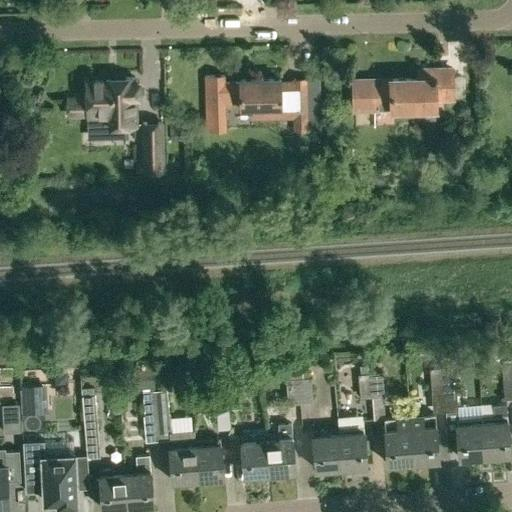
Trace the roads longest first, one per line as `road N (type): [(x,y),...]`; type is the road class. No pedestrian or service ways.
road 1 (residential): [(171,29),(491,23),(511,13)]
road 2 (residential): [(274,511),(511,493)]
road 3 (residential): [(171,29),(0,32)]
